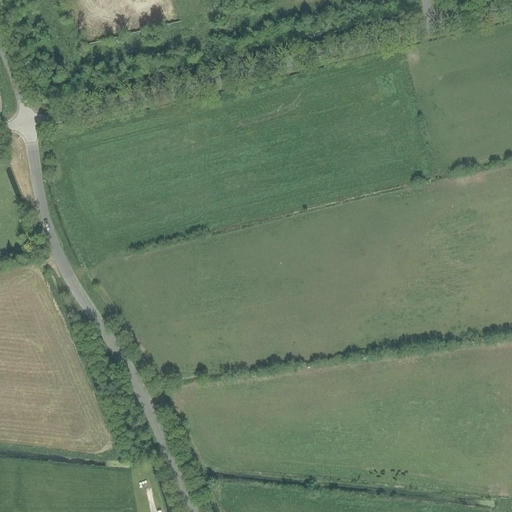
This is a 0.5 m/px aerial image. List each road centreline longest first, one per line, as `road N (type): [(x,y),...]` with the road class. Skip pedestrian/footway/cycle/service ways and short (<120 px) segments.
road 1 (tertiary): [(190,511),(135,383),(50,237),(26,122)]
road 2 (tertiary): [(26,122),(431,23)]
